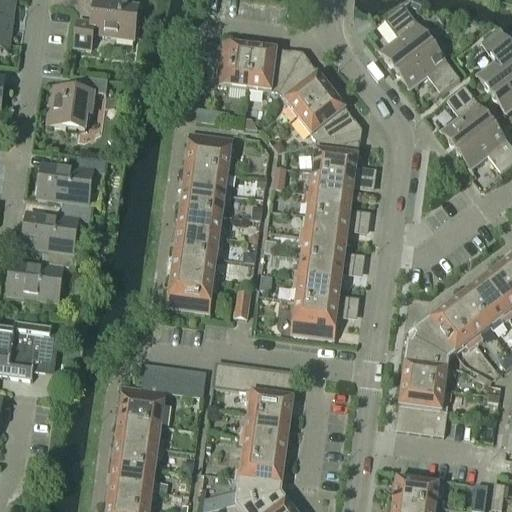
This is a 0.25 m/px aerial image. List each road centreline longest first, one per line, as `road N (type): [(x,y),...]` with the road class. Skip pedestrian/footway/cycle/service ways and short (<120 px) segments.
road 1 (residential): [(386,256),(399,135),(330,41)]
road 2 (residential): [(7,224),(38,0)]
road 3 (residential): [(151,355),(371,375)]
road 4 (residential): [(386,256),(422,257),(511,190)]
road 5 (residential): [(352,511),(371,375)]
road 6 (residential): [(207,28),(330,41)]
